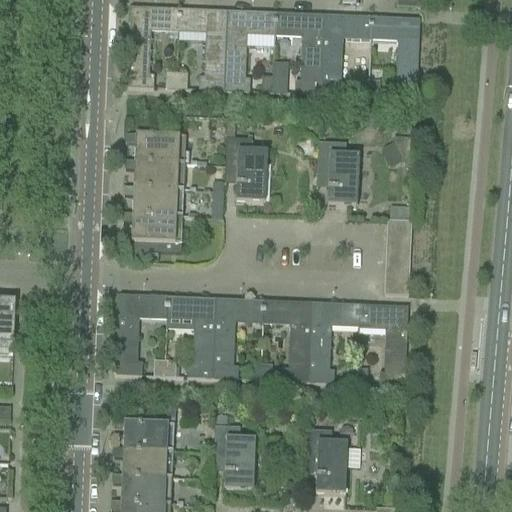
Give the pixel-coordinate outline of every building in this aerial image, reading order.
[(419,0),(395,0),(395,11),(419,12),(419,0)] [(150,36),(177,37),(178,14),(130,12),(127,92),(152,93),(153,80),(148,80),(150,36)] [(198,95),(223,96),(226,16),(178,14),(177,37),(205,38),(203,82),(198,82),(198,95)] [(226,16),(223,96),(249,97),(249,84),(244,84),(245,51),(273,53),(274,41),(275,18),(226,16)] [(294,99),(319,100),(322,20),(275,18),(274,41),(301,42),(299,86),(295,86),(294,99)] [(342,44),(369,45),(370,22),(322,20),(319,100),(344,101),(345,88),(340,88),(342,44)] [(370,22),(369,45),(397,46),(395,90),(390,90),(390,103),(415,104),(419,24),(370,22)] [(164,93),(175,94),(176,77),(165,77),(164,93)] [(176,77),(175,94),(186,94),(187,78),(176,77)] [(260,98),(271,98),(272,82),(261,81),(260,98)] [(272,82),(271,98),(282,99),(283,82),(272,82)] [(356,101),(367,102),(368,85),(357,85),(356,101)] [(368,85),(367,102),(378,102),(379,86),(368,85)] [(125,139),(124,147),(134,148),(134,166),(184,168),(187,168),(188,157),(184,157),(185,141),(178,141),(125,139)] [(393,142),(393,147),(400,159),(400,168),(409,169),(411,143),(410,143),(409,143),(393,142)] [(225,144),(223,188),(225,188),(225,179),(236,179),(235,189),(235,206),(264,208),(266,157),(250,156),(251,146),(251,145),(225,144)] [(317,148),(315,192),(317,192),(317,182),(328,183),(327,193),(327,210),(356,211),(358,161),(344,160),(345,149),(342,149),(317,148)] [(124,165),(123,174),(133,174),(133,192),(183,194),(183,193),(177,193),(177,181),(183,181),(184,168),(134,166),(124,165)] [(236,179),(225,179),(225,188),(235,189),(236,179)] [(211,187),(211,195),(211,197),(221,198),(221,187),(211,187)] [(123,192),(122,200),(132,201),(132,219),(181,221),(182,220),(176,220),(176,208),(182,208),(183,194),(133,192),(123,192)] [(219,225),(221,198),(211,197),(210,225),(219,225)] [(398,212),(397,225),(406,225),(407,212),(398,212)] [(122,218),(121,227),(131,227),(130,262),(147,262),(148,252),(157,253),(157,256),(180,257),(180,256),(174,255),(175,243),(181,244),(181,221),(132,219),(122,218)] [(387,224),(386,237),(410,238),(410,225),(406,225),(397,225),(387,224)] [(386,237),(386,249),(409,250),(410,238),(386,237)] [(386,249),(385,261),(409,262),(409,250),(386,249)] [(385,261),(385,274),(408,275),(409,262),(385,261)] [(385,274),(384,286),(408,287),(408,275),(385,274)] [(408,287),(384,286),(384,299),(407,299),(408,287)] [(138,324),(166,325),(167,301),(118,299),(115,380),(141,381),(141,368),(136,368),(138,324)] [(186,382),(211,384),(215,303),(167,301),(166,325),(193,326),(191,370),(187,370),(186,382)] [(234,327),(262,329),(263,305),(215,303),(211,384),(237,385),(237,372),(232,371),(234,327)] [(0,348),(13,349),(14,305),(0,304),(0,348)] [(282,387),(307,388),(311,307),(263,305),(262,329),(289,330),(287,374),(283,373),(282,387)] [(330,331),(357,333),(358,309),(311,307),(307,388),(332,389),(333,376),(328,375),(330,331)] [(358,309),(357,333),(385,334),(383,378),(378,377),(378,390),(404,392),(407,311),(358,309)] [(152,381),(163,382),(164,365),(153,365),(152,381)] [(164,365),(163,382),(174,382),(175,366),(164,365)] [(248,385),(259,386),(260,369),(249,369),(248,385)] [(260,369),(259,386),(271,386),(271,370),(260,369)] [(344,389),(355,389),(356,373),(345,373),(344,389)] [(356,373),(355,389),(366,390),(367,373),(356,373)] [(213,420),(213,431),(224,432),(225,421),(213,420)] [(113,427),(113,435),(123,436),(122,454),(172,456),(172,455),(166,455),(166,443),(172,443),(173,430),(172,429),(113,427)] [(213,432),(211,477),(213,477),(213,467),(224,468),(223,477),(223,495),(252,496),(254,445),(238,445),(239,434),(239,433),(213,432)] [(305,435),(303,480),(305,480),(305,471),(316,471),(315,481),(315,498),(344,499),(345,473),(358,473),(359,455),(345,454),(346,449),(330,448),(329,448),(330,437),(330,436),(305,435)] [(112,453),(112,462),(122,462),(121,480),(171,482),(171,481),(165,481),(165,469),(171,469),(172,456),(122,454),(112,453)] [(111,480),(111,488),(121,489),(120,507),(170,508),(164,507),(164,495),(170,496),(171,482),(121,480),(111,480)]
